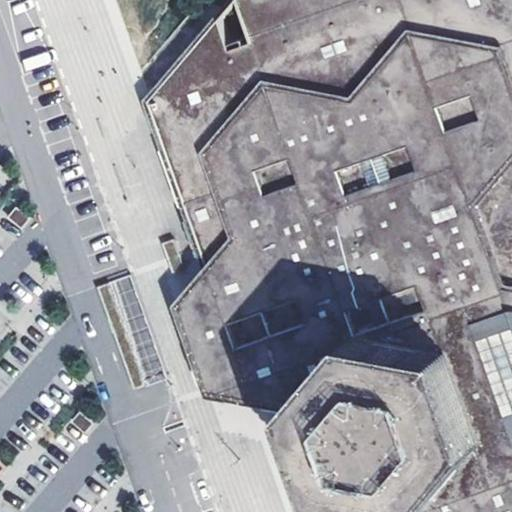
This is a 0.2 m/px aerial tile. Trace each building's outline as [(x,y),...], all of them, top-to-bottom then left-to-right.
[(511,511),(511,0),(239,0),(153,98),(204,245),(212,266),(182,302),(199,351),(212,388),(249,395),(299,405),(329,491),(374,498),(378,511),(511,511)] [(174,237),(162,241),(173,272),(179,270),(185,268),(174,237)] [(132,273),(111,281),(135,349),(148,384),(158,380),(169,376),(132,273)] [(148,384),(135,349),(123,353),(135,388),(142,386),(148,384)] [(224,407),(224,439),(268,439),(268,406),(224,407)]
